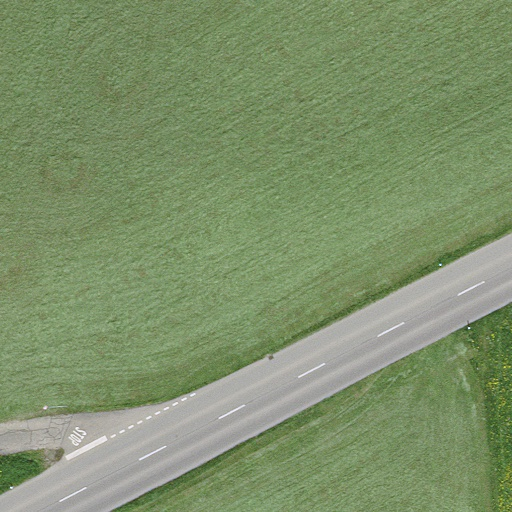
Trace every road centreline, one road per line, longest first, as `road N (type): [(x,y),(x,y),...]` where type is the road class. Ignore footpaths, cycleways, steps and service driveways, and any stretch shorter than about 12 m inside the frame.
road 1 (secondary): [(138,464),(511,263)]
road 2 (residential): [(0,444),(95,437),(138,464)]
